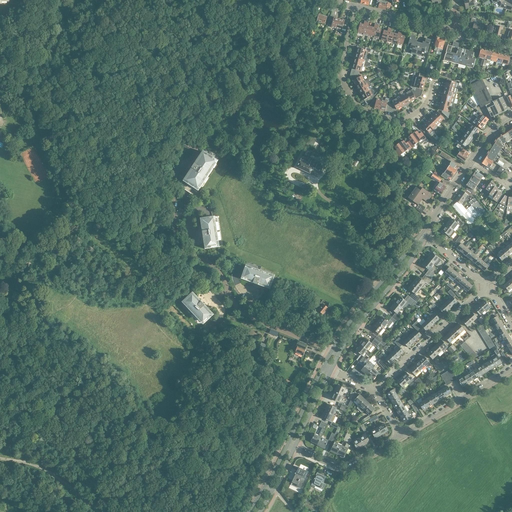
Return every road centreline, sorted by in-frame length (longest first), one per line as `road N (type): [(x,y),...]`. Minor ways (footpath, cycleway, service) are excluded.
road 1 (residential): [(373,390),(485,284)]
road 2 (residential): [(401,120),(363,111),(344,87),(339,74),(355,6)]
road 3 (tertiary): [(420,237),(331,350)]
road 4 (tertiary): [(338,354),(420,237)]
road 5 (residential): [(402,436),(511,369)]
road 6 (residential): [(293,447),(345,468),(402,436)]
